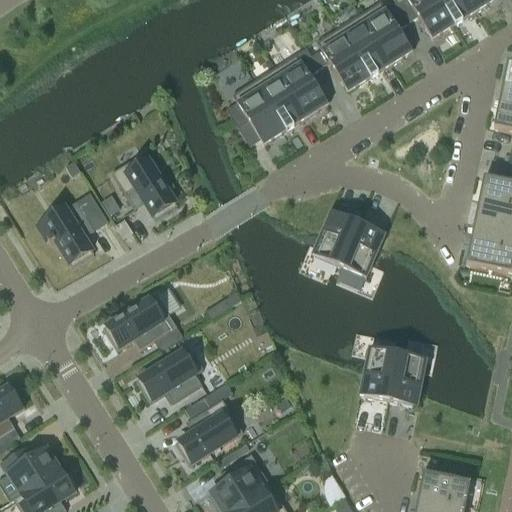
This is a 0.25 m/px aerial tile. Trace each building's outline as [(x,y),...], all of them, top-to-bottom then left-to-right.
[(417,20),(404,0),(390,0),(395,7),(407,27),(417,20)] [(450,24),(435,0),(404,0),(417,20),(431,43),(440,38),(454,29),(450,24)] [(477,15),(467,0),(435,0),(450,24),(454,29),(467,21),(477,15)] [(494,0),(467,0),(477,15),(487,9),(496,3),(494,0)] [(408,51),(397,33),(385,13),(380,5),(361,17),(392,68),(403,61),(412,56),(408,51)] [(407,27),(395,7),(385,13),(397,33),(407,27)] [(392,68),(361,17),(337,31),(366,77),(369,82),(382,74),(392,68)] [(366,77),(337,31),(315,45),(320,53),(328,66),(347,96),(356,91),(369,82),(366,77)] [(318,73),(310,60),(305,52),(295,58),(308,79),(318,73)] [(328,66),(320,53),(310,60),(318,73),(328,66)] [(324,104),(308,79),(295,58),(276,70),(308,121),(318,114),(327,109),(324,104)] [(511,67),(506,66),(502,89),(505,90),(511,90),(511,67)] [(308,121),(276,70),(253,84),(282,130),(285,135),(298,127),(308,121)] [(282,130),(253,84),(231,98),(236,107),(248,126),(259,144),(263,149),(272,144),(285,135),(282,130)] [(511,113),(511,90),(505,90),(502,89),(497,111),(500,111),(511,113)] [(248,126),(236,107),(225,114),(237,133),(248,126)] [(511,136),(511,113),(500,111),(497,111),(493,133),(511,136)] [(143,157),(111,177),(134,214),(135,213),(133,209),(141,203),(144,207),(154,224),(177,210),(159,181),(164,178),(153,162),(148,165),(143,157)] [(80,175),(73,165),(65,171),(71,181),(80,175)] [(511,187),(483,182),(478,204),(511,211),(511,187)] [(111,199),(101,205),(109,219),(119,213),(111,199)] [(511,211),(478,204),(474,225),(511,233),(511,211)] [(75,206),(38,230),(49,248),(54,245),(71,272),(93,258),(83,241),(80,237),(89,232),(91,236),(93,235),(75,206)] [(338,272),(357,227),(349,223),(344,221),(330,215),(320,239),(315,251),(311,260),(335,270),(338,272)] [(511,255),(511,233),(474,225),(471,239),(470,246),(511,255)] [(365,230),(357,227),(338,272),(340,272),(365,283),(371,269),(379,250),(384,238),(370,232),(365,230)] [(511,278),(511,255),(470,246),(465,269),(511,278)] [(467,276),(465,286),(474,288),(476,278),(467,276)] [(130,314),(102,332),(116,354),(132,344),(136,341),(142,350),(138,352),(139,354),(153,345),(176,331),(168,318),(180,310),(167,291),(155,299),(147,304),(144,299),(127,309),(130,314)] [(230,311),(240,304),(235,296),(225,302),(230,311)] [(176,331),(153,345),(160,355),(182,341),(176,331)] [(188,351),(135,385),(149,407),(165,396),(169,394),(175,402),(171,405),(172,406),(200,388),(194,378),(202,373),(188,351)] [(387,406),(397,359),(392,357),(368,353),(366,362),(363,376),(361,390),(358,400),(373,403),(379,404),(387,406)] [(404,360),(397,359),(387,406),(396,408),(401,409),(416,412),(416,410),(419,397),(424,376),(426,364),(404,360)] [(0,440),(13,432),(12,431),(9,433),(3,424),(24,411),(10,389),(0,395),(0,440)] [(202,401),(184,413),(191,423),(209,411),(202,401)] [(191,437),(174,447),(188,469),(242,436),(222,404),(209,411),(191,423),(185,427),(185,428),(190,426),(195,434),(191,437)] [(13,432),(0,440),(0,454),(20,442),(13,432)] [(243,449),(225,460),(229,465),(246,454),(243,449)] [(25,452),(2,467),(21,499),(63,473),(49,452),(28,465),(23,456),(26,453),(25,452)] [(224,489),(207,500),(214,511),(234,511),(270,490),(250,459),(218,479),(219,481),(223,478),(228,487),(224,489)] [(21,499),(13,504),(18,511),(58,511),(55,507),(59,504),(76,494),(63,473),(21,499)] [(419,493),(418,500),(421,501),(465,510),(470,488),(464,486),(422,478),(419,493)] [(331,506),(345,499),(335,479),(321,486),(331,506)] [(283,511),(270,490),(234,511),(283,511)] [(465,511),(465,510),(421,501),(418,500),(416,508),(415,511),(465,511)] [(345,501),(333,508),(335,511),(348,511),(351,510),(345,501)]
